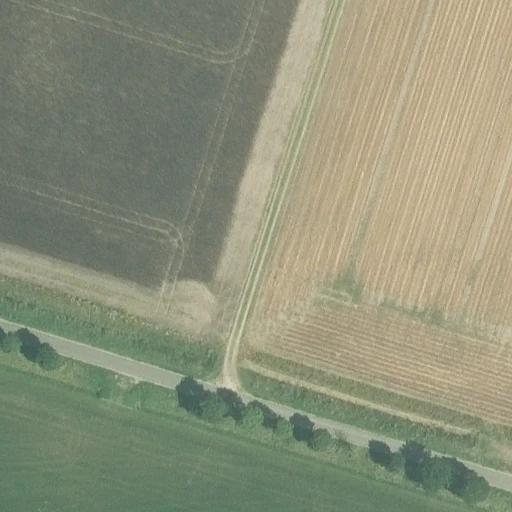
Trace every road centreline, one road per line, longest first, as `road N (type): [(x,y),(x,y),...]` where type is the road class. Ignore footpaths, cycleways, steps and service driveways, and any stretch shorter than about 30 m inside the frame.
road 1 (unclassified): [(511,487),(0,326)]
road 2 (track): [(222,394),(342,0)]
